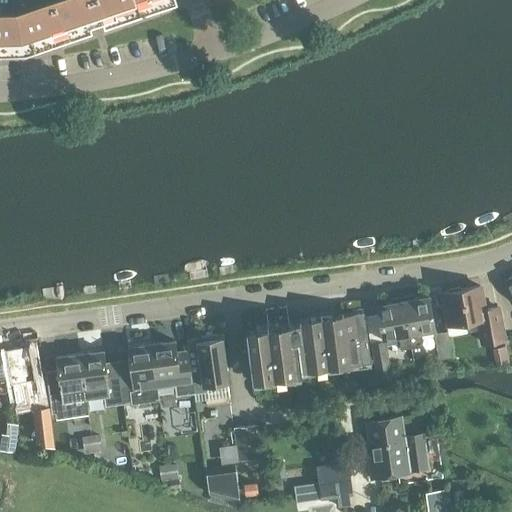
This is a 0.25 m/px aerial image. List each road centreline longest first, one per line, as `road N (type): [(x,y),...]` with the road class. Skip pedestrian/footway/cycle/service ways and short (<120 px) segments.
road 1 (unclassified): [(0,328),(451,270),(511,252)]
road 2 (unclassified): [(0,93),(216,51)]
road 3 (unclassified): [(216,51),(336,0)]
